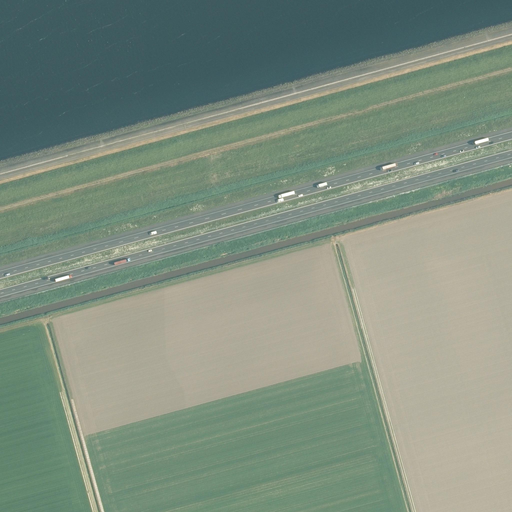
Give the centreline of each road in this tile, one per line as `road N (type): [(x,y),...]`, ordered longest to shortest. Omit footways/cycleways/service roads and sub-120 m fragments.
road 1 (track): [(0,207),(511,66)]
road 2 (motorway): [(0,292),(511,152)]
road 3 (motorway): [(511,134),(0,273)]
